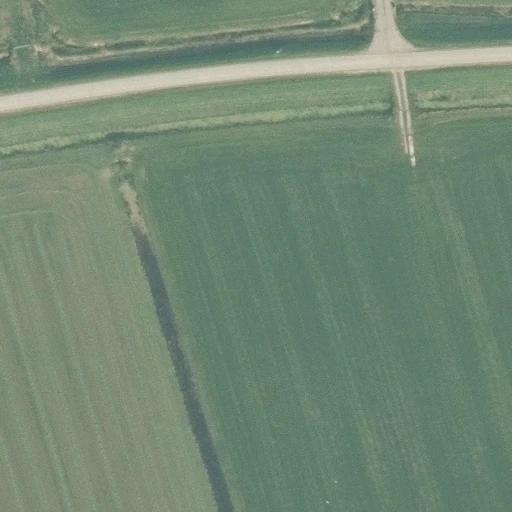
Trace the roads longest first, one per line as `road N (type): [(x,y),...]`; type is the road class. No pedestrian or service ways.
road 1 (tertiary): [(0,106),(232,73),(390,63)]
road 2 (tertiary): [(390,63),(511,55)]
